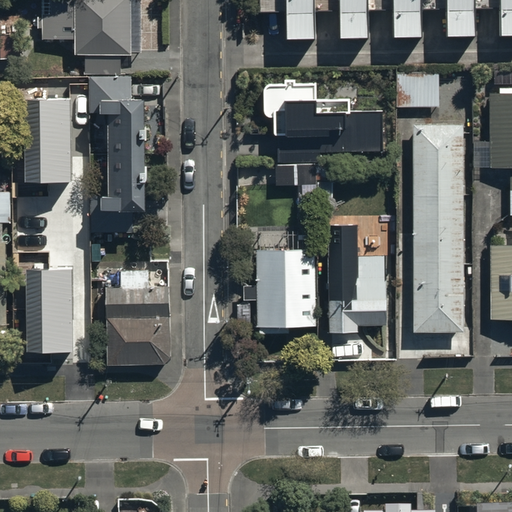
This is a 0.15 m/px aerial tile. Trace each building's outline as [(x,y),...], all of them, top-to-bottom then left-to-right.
[(121,73),(121,53),(142,52),(141,0),(40,0),(41,37),(76,37),(76,53),(81,53),(81,73),(121,73)] [(511,0),(257,0),(258,10),(285,10),(285,36),(315,36),(315,10),(337,10),(337,37),(368,37),(367,9),(391,9),(392,35),(423,35),(423,9),(445,9),(445,34),(476,34),(476,8),(498,8),(499,33),(511,32),(511,0)] [(20,14),(0,14),(0,58),(22,57),(20,14)] [(439,73),(396,73),(396,106),(439,107),(439,73)] [(142,208),(143,97),(132,97),(132,75),(89,75),(89,111),(108,111),(107,192),(92,192),(92,232),(135,232),(135,208),(142,208)] [(382,152),(381,111),(350,112),(349,99),(317,100),(316,83),(262,84),(264,118),(273,117),(275,185),(319,184),(318,154),(382,152)] [(499,93),(487,93),(487,166),(510,165),(510,214),(511,213),(511,87),(499,88),(499,93)] [(70,100),(23,100),(23,183),(70,183),(70,100)] [(464,125),(411,125),(410,332),(463,332),(464,125)] [(10,192),(0,191),(0,221),(10,221),(10,192)] [(511,242),(491,242),(490,319),(511,319),(511,242)] [(314,326),(313,247),(255,248),(255,285),(243,285),(243,300),(255,299),(255,325),(258,325),(258,332),(290,332),(290,326),(314,326)] [(385,255),(327,256),(327,332),(358,332),(358,325),(386,325),(385,255)] [(169,356),(167,267),(121,268),(121,286),(105,286),(107,364),(165,363),(169,356)] [(26,270),(27,353),(74,351),(72,270),(26,270)]
